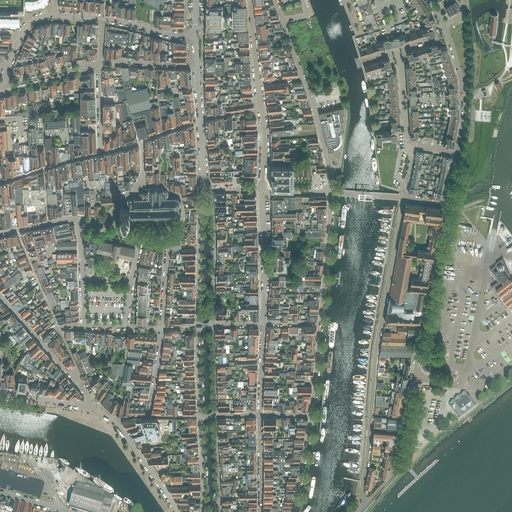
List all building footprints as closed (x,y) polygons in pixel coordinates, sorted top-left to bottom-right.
[(51,0),(50,0),(25,0),(25,7),(27,9),(34,9),(38,9),(43,7),(47,4),(50,0),(51,0)] [(98,0),(98,11),(103,12),(104,2),(106,2),(106,0),(98,0)] [(314,0),(309,0),(319,26),(323,24),(314,0)] [(424,4),(421,0),(412,6),(413,8),(415,6),(416,9),(424,4)] [(368,1),(354,6),(356,12),(370,6),(368,1)] [(455,2),(450,5),(454,12),(459,8),(455,2)] [(416,9),(418,12),(416,13),(417,15),(427,9),(424,4),(416,9)] [(449,15),(454,12),(450,5),(445,8),(449,15)] [(206,11),(206,16),(206,21),(206,26),(205,31),(221,31),(222,6),(206,6),(206,11)] [(246,6),(233,6),(234,29),(247,29),(247,23),(247,11),(246,6)] [(370,6),(356,12),(358,17),(372,11),(370,6)] [(420,15),(422,18),(429,13),(427,9),(417,15),(418,17),(420,15)] [(372,11),(358,17),(360,22),(374,16),(372,11),(373,11),(372,11)] [(271,15),(270,16),(270,18),(269,19),(269,22),(271,21),(280,20),(276,12),(270,12),(271,15)] [(0,25),(17,26),(18,13),(0,13),(0,25)] [(422,18),(427,27),(432,24),(435,22),(431,15),(429,13),(422,18)] [(497,15),(491,14),(489,34),(495,35),(497,15)] [(172,20),(171,22),(171,27),(183,28),(184,16),(174,16),(170,16),(164,16),(160,16),(160,19),(166,20),(172,20)] [(374,16),(360,22),(362,27),(376,21),(374,16)] [(376,21),(362,27),(364,31),(368,30),(378,26),(376,21)] [(273,23),(274,28),(271,28),(272,32),(276,31),(283,30),(282,26),(280,22),(273,23)] [(55,23),(55,34),(63,35),(64,24),(61,24),(58,24),(55,23)] [(256,24),(257,32),(269,30),(269,27),(267,28),(266,24),(266,23),(264,24),(256,24)] [(428,27),(422,29),(425,37),(435,34),(432,24),(427,27),(428,27)] [(106,27),(105,46),(109,46),(110,42),(112,42),(114,42),(122,43),(124,43),(126,43),(128,30),(110,26),(110,28),(106,27)] [(420,39),(425,37),(422,29),(422,28),(420,29),(419,27),(417,27),(420,39)] [(248,30),(237,31),(237,34),(234,34),(234,39),(237,39),(238,42),(249,42),(248,30)] [(267,33),(269,33),(269,30),(257,32),(258,39),(268,37),(267,33)] [(409,30),(407,30),(411,42),(415,40),(413,31),(410,32),(409,30)] [(68,37),(68,41),(71,41),(71,44),(72,44),(76,44),(77,43),(77,37),(73,37),(74,33),(70,32),(70,34),(70,37),(68,37)] [(29,34),(27,38),(35,42),(37,37),(29,34)] [(391,39),(391,40),(389,40),(390,43),(394,42),(395,45),(397,45),(397,46),(401,44),(403,44),(406,43),(403,34),(395,37),(394,34),(392,35),(392,36),(392,37),(393,38),(393,39),(391,39)] [(395,45),(394,42),(390,43),(389,40),(389,39),(389,38),(389,37),(387,36),(385,37),(386,40),(379,42),(382,51),(384,50),(389,48),(389,47),(394,46),(395,45)] [(152,46),(151,49),(162,49),(164,51),(164,40),(152,37),(152,46)] [(269,38),(268,38),(258,39),(259,50),(271,48),(271,44),(269,44),(269,41),(274,40),(274,39),(276,39),(276,37),(273,37),(269,38)] [(376,52),(382,51),(379,42),(376,43),(375,40),(373,41),(376,52)] [(25,42),(23,47),(34,53),(35,51),(31,49),(33,46),(25,42)] [(365,43),(363,44),(367,55),(371,54),(369,45),(366,46),(365,43)] [(62,46),(62,50),(64,54),(66,62),(67,61),(76,60),(77,46),(76,46),(76,44),(72,44),(72,46),(70,46),(68,46),(68,47),(62,46)] [(439,53),(438,47),(436,44),(426,47),(429,56),(434,55),(433,54),(439,53)] [(446,45),(438,47),(439,53),(440,58),(449,55),(448,52),(446,45)] [(51,53),(45,55),(49,67),(55,65),(56,64),(57,56),(57,49),(55,49),(54,47),(50,48),(51,53)] [(22,48),(20,53),(27,56),(28,56),(30,57),(33,58),(34,57),(28,54),(30,52),(22,48)] [(114,48),(113,57),(121,58),(122,48),(114,48)] [(275,48),(271,48),(259,50),(260,50),(260,56),(268,55),(267,52),(272,51),(271,51),(275,50),(275,48)] [(421,49),(417,50),(419,59),(422,58),(423,61),(425,60),(421,49)] [(123,50),(123,58),(126,58),(135,58),(135,51),(126,50),(123,50)] [(170,54),(166,54),(166,61),(171,61),(176,62),(177,62),(186,62),(186,57),(189,57),(189,50),(187,50),(186,50),(170,50),(170,54)] [(415,60),(419,59),(417,50),(414,51),(407,53),(409,60),(407,61),(407,63),(410,63),(415,62),(415,61),(415,60)] [(164,52),(153,51),(153,60),(159,60),(160,60),(166,61),(166,54),(164,52)] [(241,57),(241,61),(243,61),(249,61),(249,57),(249,51),(238,51),(239,57),(241,57)] [(18,58),(16,60),(20,62),(27,60),(27,59),(26,59),(27,56),(20,53),(18,58)] [(57,56),(56,64),(57,64),(66,62),(64,54),(58,56),(57,56)] [(225,73),(225,61),(224,61),(216,61),(216,57),(206,57),(205,67),(206,67),(206,71),(206,73),(216,73),(225,73)] [(389,59),(382,61),(379,62),(382,71),(387,69),(392,69),(389,59)] [(243,61),(241,61),(235,62),(235,72),(250,71),(250,62),(243,62),(243,61)] [(383,73),(382,71),(379,62),(374,63),(377,72),(380,71),(381,74),(383,73)] [(415,68),(415,62),(410,63),(407,63),(406,63),(406,71),(406,74),(416,73),(415,68)] [(371,77),(373,76),(369,65),(364,67),(367,75),(370,74),(371,77)] [(151,108),(150,102),(149,97),(147,88),(133,91),(130,79),(129,72),(129,73),(128,67),(120,67),(121,73),(121,72),(122,80),(123,82),(124,92),(124,94),(126,93),(136,131),(136,133),(136,132),(137,136),(138,136),(139,137),(149,135),(156,132),(151,108)] [(137,73),(137,77),(142,77),(145,77),(144,73),(143,73),(143,69),(137,68),(137,73)] [(396,68),(392,69),(387,69),(387,75),(387,80),(397,79),(396,74),(396,68)] [(164,69),(156,69),(158,88),(165,87),(165,83),(164,69)] [(184,70),(177,70),(178,81),(178,84),(182,84),(185,83),(184,70)] [(86,84),(88,84),(89,87),(95,87),(94,72),(80,76),(80,81),(86,82),(86,84)] [(273,76),(272,72),(263,73),(264,80),(270,80),(273,79),(273,76)] [(56,96),(55,83),(48,85),(49,93),(50,99),(53,98),(54,100),(59,100),(62,99),(62,95),(58,95),(56,96)] [(115,86),(115,83),(114,83),(103,84),(103,95),(115,94),(115,86)] [(266,92),(275,91),(278,90),(278,93),(289,92),(288,86),(288,83),(265,85),(266,92)] [(449,101),(453,101),(453,97),(457,96),(457,94),(458,94),(457,88),(458,88),(458,85),(448,86),(448,91),(449,91),(449,95),(446,95),(446,98),(448,97),(449,97),(449,99),(449,101)] [(211,97),(215,97),(215,91),(214,91),(214,86),(205,87),(205,96),(205,97),(211,96),(211,97)] [(410,101),(410,104),(413,104),(413,99),(416,99),(417,99),(418,99),(419,99),(420,98),(420,97),(417,97),(417,88),(408,89),(408,97),(409,97),(410,101)] [(136,133),(136,131),(126,93),(124,94),(124,92),(117,93),(117,95),(118,95),(120,103),(119,103),(120,117),(120,124),(122,143),(138,137),(137,136),(136,132),(136,133)] [(183,94),(184,94),(185,101),(193,100),(192,93),(183,94)] [(169,126),(176,125),(173,98),(173,96),(166,97),(167,98),(167,101),(170,101),(170,104),(160,106),(162,118),(164,128),(169,126)] [(276,102),(276,100),(279,99),(279,101),(285,100),(285,96),(279,97),(267,98),(268,105),(268,106),(281,104),(281,102),(276,102)] [(458,103),(457,103),(457,99),(457,96),(453,97),(453,101),(449,101),(448,101),(446,101),(447,104),(449,103),(449,107),(450,112),(459,111),(459,108),(458,103)] [(81,113),(95,114),(95,97),(80,97),(81,113)] [(175,97),(173,98),(176,125),(182,123),(180,108),(180,107),(177,107),(177,103),(176,103),(175,97)] [(418,103),(416,103),(416,101),(416,99),(413,99),(413,104),(410,104),(410,106),(409,106),(409,112),(409,114),(418,114),(418,109),(418,105),(421,105),(420,103),(420,102),(418,103)] [(182,108),(183,108),(186,108),(186,109),(187,109),(189,109),(194,108),(193,100),(185,101),(186,105),(180,106),(180,107),(180,108),(182,108)] [(150,102),(151,108),(156,132),(162,129),(160,118),(159,107),(158,101),(150,102)] [(219,113),(218,106),(218,104),(217,102),(214,102),(210,102),(212,114),(219,113)] [(104,130),(105,129),(105,131),(111,131),(111,130),(112,130),(112,123),(112,124),(116,124),(116,104),(103,104),(104,119),(104,122),(104,130)] [(268,113),(269,113),(281,111),(282,111),(281,104),(268,106),(268,113)] [(334,149),(334,147),(336,146),(338,145),(339,143),(340,141),(341,139),(341,136),(342,136),(342,133),(343,132),(342,127),(344,126),(342,120),(344,120),(343,114),(345,113),(343,107),(319,113),(328,152),(335,150),(334,149)] [(183,108),(182,108),(180,108),(182,123),(190,121),(189,114),(187,114),(185,115),(184,112),(183,108)] [(269,113),(270,121),(283,119),(283,117),(282,117),(281,111),(269,113)] [(75,155),(81,153),(80,134),(80,113),(72,114),(73,125),(73,126),(75,155)] [(64,117),(64,120),(47,121),(48,127),(60,126),(60,127),(66,127),(68,127),(67,120),(67,114),(62,114),(62,117),(64,117)] [(227,119),(224,119),(225,128),(223,128),(223,130),(226,130),(232,130),(232,129),(232,122),(232,116),(227,117),(227,119)] [(256,118),(248,119),(240,120),(241,124),(240,124),(240,122),(237,123),(237,120),(232,121),(233,128),(236,127),(236,126),(237,126),(245,125),(257,124),(257,118),(256,118)] [(270,121),(270,127),(293,125),(294,125),(293,125),(293,123),(298,123),(299,123),(298,118),(292,118),(287,119),(283,119),(270,121)] [(214,129),(214,127),(212,127),(212,120),(207,121),(206,122),(206,130),(206,131),(212,130),(212,131),(214,131),(215,130),(215,129),(214,129)] [(399,120),(390,120),(391,130),(397,131),(400,130),(400,125),(399,120)] [(95,123),(89,123),(88,123),(88,130),(89,130),(89,152),(97,151),(96,131),(95,123)] [(29,127),(30,131),(28,131),(29,145),(28,145),(28,148),(29,148),(30,169),(39,166),(35,127),(35,125),(33,125),(33,127),(29,127)] [(270,127),(271,134),(273,134),(273,136),(278,136),(278,134),(297,132),(297,128),(293,128),(293,125),(270,127)] [(195,136),(194,126),(188,127),(190,148),(196,148),(196,143),(195,136)] [(38,127),(35,127),(39,166),(45,164),(43,129),(39,129),(38,127)] [(70,157),(69,135),(68,127),(45,129),(45,132),(52,132),(52,136),(58,135),(59,145),(60,160),(70,157)] [(187,148),(190,148),(188,127),(182,129),(183,139),(183,141),(188,141),(188,142),(187,142),(187,148)] [(4,129),(0,128),(0,138),(0,139),(0,147),(1,154),(1,164),(2,170),(2,177),(10,175),(9,156),(5,156),(5,147),(8,146),(7,128),(4,129)] [(376,132),(376,135),(376,141),(387,140),(386,131),(378,132),(377,128),(376,128),(376,132)] [(419,129),(410,130),(411,132),(411,140),(417,140),(420,140),(420,139),(423,139),(423,137),(420,138),(419,129)] [(89,152),(89,130),(88,130),(81,131),(82,153),(89,152)] [(176,130),(169,132),(170,144),(173,144),(178,143),(177,140),(176,130)] [(397,133),(397,131),(391,130),(386,131),(387,140),(397,139),(397,133)] [(166,160),(168,160),(167,152),(172,152),(170,144),(169,132),(163,134),(164,146),(164,148),(166,160)] [(30,169),(29,148),(28,148),(28,145),(21,145),(21,135),(18,136),(18,140),(19,140),(19,142),(20,172),(30,169)] [(219,142),(219,136),(215,136),(207,137),(207,140),(208,144),(217,143),(219,142)] [(442,144),(441,146),(445,146),(445,147),(448,147),(453,148),(454,143),(455,138),(447,136),(445,144),(442,144)] [(156,160),(156,155),(159,155),(159,154),(156,137),(150,141),(152,153),(153,157),(153,161),(156,160)] [(258,147),(258,141),(242,142),(242,141),(241,141),(241,139),(237,140),(238,144),(242,144),(242,148),(243,148),(258,147)] [(10,175),(20,172),(19,142),(13,142),(14,156),(9,156),(10,175)] [(285,157),(284,152),(289,152),(289,148),(295,148),(295,145),(290,145),(271,146),(271,158),(284,158),(285,160),(292,160),(292,158),(286,158),(286,157),(285,157)] [(209,156),(210,161),(211,167),(227,165),(229,165),(229,159),(227,159),(226,155),(225,147),(220,148),(209,149),(209,156)] [(416,157),(423,158),(423,159),(424,159),(424,156),(428,156),(428,160),(432,161),(433,154),(424,153),(416,151),(415,157),(416,157)] [(110,153),(104,154),(105,177),(105,185),(112,185),(112,181),(112,175),(114,174),(114,166),(114,165),(111,165),(110,153)] [(93,157),(86,158),(88,180),(90,194),(87,194),(86,196),(91,196),(91,198),(94,198),(95,198),(95,194),(94,189),(94,180),(93,157)] [(188,163),(188,166),(196,165),(196,160),(186,161),(185,157),(183,157),(184,164),(185,163),(188,163)] [(80,160),(75,161),(78,177),(82,176),(83,181),(85,194),(87,194),(90,194),(88,180),(86,158),(80,160)] [(238,171),(242,171),(257,171),(257,170),(257,158),(245,158),(245,168),(243,168),(243,167),(242,167),(238,167),(238,169),(238,171)] [(75,161),(70,162),(70,163),(73,180),(74,184),(76,184),(79,184),(78,181),(78,177),(75,161)] [(428,165),(425,164),(422,163),(415,162),(414,167),(421,169),(422,166),(428,168),(427,170),(430,170),(431,165),(429,165),(428,165)] [(54,167),(55,185),(56,187),(62,186),(63,191),(68,190),(68,183),(68,185),(69,185),(69,181),(67,164),(54,167)] [(318,173),(326,173),(324,164),(318,164),(317,164),(318,173)] [(312,165),(303,165),(303,174),(311,174),(311,173),(312,173),(312,165)] [(47,170),(46,171),(47,194),(52,194),(52,187),(51,187),(51,185),(55,185),(54,167),(47,170)] [(293,167),(272,167),(272,189),(293,189),(293,167)] [(129,174),(124,174),(124,177),(125,180),(125,189),(131,188),(134,181),(140,170),(133,170),(129,170),(129,174)] [(18,226),(28,224),(40,221),(47,219),(46,204),(45,189),(38,189),(38,188),(35,189),(34,189),(34,187),(31,187),(31,182),(31,175),(22,178),(22,179),(23,186),(22,186),(23,195),(22,195),(22,197),(22,202),(16,203),(16,205),(16,206),(18,226)] [(189,182),(186,183),(186,184),(189,184),(196,184),(196,175),(189,175),(189,182)] [(71,197),(64,198),(65,214),(68,214),(72,213),(77,213),(85,214),(85,205),(84,194),(85,194),(83,181),(82,176),(78,177),(78,181),(79,184),(76,184),(74,184),(69,185),(70,194),(71,197)] [(14,181),(16,203),(22,202),(22,197),(22,195),(21,179),(14,181)] [(8,182),(0,184),(0,213),(1,213),(3,229),(11,227),(11,223),(11,220),(10,210),(10,206),(10,201),(8,182)] [(112,185),(105,185),(105,196),(110,195),(110,197),(112,197),(112,199),(114,199),(114,198),(119,197),(118,191),(118,190),(117,184),(112,185)] [(189,187),(186,187),(186,193),(190,193),(197,192),(196,184),(189,184),(189,187)] [(417,192),(418,188),(410,187),(409,193),(418,194),(418,195),(419,195),(420,192),(417,192)] [(180,201),(178,198),(176,197),(171,197),(171,195),(168,195),(168,191),(163,189),(156,189),(148,189),(148,192),(144,192),(139,192),(140,198),(133,198),(134,199),(128,200),(128,209),(120,209),(120,218),(130,218),(131,218),(144,218),(144,222),(149,222),(149,218),(175,217),(178,217),(180,214),(180,211),(178,208),(179,207),(179,206),(180,204),(180,201)] [(52,194),(47,194),(48,204),(52,204),(57,203),(56,194),(52,194)] [(272,218),(283,219),(295,219),(295,223),(295,226),(295,227),(295,231),(303,231),(303,226),(301,227),(301,218),(303,219),(303,216),(302,215),(302,212),(299,212),(295,212),(295,196),(294,196),(284,196),(273,196),(273,200),(272,212),(272,218)] [(315,206),(314,200),(315,200),(315,196),(303,196),(303,201),(308,201),(308,205),(303,205),(303,212),(306,212),(309,212),(309,211),(306,211),(306,207),(308,206),(314,206),(315,206)] [(326,196),(315,196),(315,200),(314,200),(315,206),(317,206),(326,206),(326,200),(326,196)] [(246,211),(256,211),(256,199),(245,199),(245,204),(239,204),(237,205),(237,211),(246,211)] [(422,308),(425,293),(426,292),(428,279),(427,279),(428,279),(433,256),(439,224),(440,224),(441,220),(443,208),(427,206),(406,204),(403,219),(400,236),(397,253),(390,298),(387,312),(385,322),(419,324),(421,314),(422,308)] [(227,216),(226,206),(215,207),(216,216),(227,216)] [(187,230),(196,230),(196,222),(190,221),(190,227),(187,227),(184,226),(184,229),(185,229),(187,229),(187,230)] [(54,226),(56,239),(57,240),(66,239),(71,238),(71,239),(77,238),(74,225),(69,226),(68,223),(54,226)] [(36,257),(38,257),(39,261),(48,259),(45,247),(44,247),(44,245),(57,242),(57,240),(56,239),(54,226),(26,232),(29,241),(27,242),(28,246),(26,247),(30,258),(36,256),(36,257)] [(272,239),(272,244),(279,244),(279,245),(283,245),(284,245),(284,244),(287,243),(286,239),(285,239),(284,237),(291,237),(291,231),(287,231),(286,232),(283,232),(283,231),(279,231),(279,233),(272,233),(273,237),(272,237),(272,239)] [(321,237),(320,241),(321,241),(320,246),(315,245),(314,250),(324,250),(325,241),(324,237),(324,236),(326,236),(326,231),(325,231),(311,231),(307,231),(307,237),(321,237)] [(20,233),(26,247),(28,246),(27,242),(29,241),(26,232),(20,233)] [(230,246),(237,246),(258,245),(258,233),(246,233),(236,234),(236,240),(235,240),(235,245),(230,246)] [(19,255),(25,253),(18,234),(11,236),(13,245),(14,247),(16,247),(19,255)] [(181,234),(178,234),(177,235),(177,236),(173,236),(173,238),(171,238),(171,242),(181,242),(181,241),(181,234)] [(223,242),(226,241),(226,234),(217,234),(218,240),(217,245),(223,245),(223,242)] [(186,235),(186,238),(187,238),(187,241),(191,242),(191,245),(193,245),(193,247),(196,247),(196,245),(196,242),(196,235),(188,235),(186,235)] [(86,261),(89,262),(88,266),(85,266),(86,273),(91,273),(98,238),(92,237),(88,237),(87,237),(86,240),(85,242),(84,242),(84,243),(84,244),(85,245),(85,250),(85,257),(87,257),(86,261)] [(67,241),(66,239),(57,240),(57,242),(57,249),(77,248),(77,241),(67,241)] [(110,260),(117,261),(118,257),(118,255),(125,256),(125,257),(133,258),(135,248),(120,244),(121,243),(115,242),(114,243),(100,240),(97,251),(105,253),(112,254),(112,255),(111,255),(110,260)] [(148,249),(144,248),(141,260),(140,266),(147,267),(150,252),(151,249),(148,249)] [(151,249),(150,252),(147,267),(149,267),(151,260),(154,261),(156,251),(151,250),(152,250),(151,249)] [(174,251),(180,251),(180,249),(171,249),(171,256),(170,259),(179,259),(179,254),(174,254),(174,251)] [(323,259),(324,250),(314,250),(314,254),(316,254),(315,258),(323,259)] [(156,256),(155,263),(157,264),(157,263),(162,264),(162,263),(163,255),(163,253),(163,252),(157,251),(157,252),(157,256),(156,256)] [(70,253),(57,253),(57,263),(58,263),(77,263),(77,252),(70,252),(70,253)] [(222,258),(224,258),(224,259),(233,258),(232,252),(217,252),(217,256),(217,259),(217,264),(222,264),(222,258)] [(14,265),(16,264),(19,263),(20,263),(27,260),(25,254),(18,257),(19,260),(13,262),(14,265)] [(36,258),(36,257),(36,256),(30,258),(32,262),(34,268),(42,265),(43,265),(42,262),(42,261),(38,263),(37,258),(36,258)] [(273,256),(272,269),(283,269),(284,265),(286,265),(286,263),(289,263),(289,260),(284,260),(284,257),(274,256),(273,256)] [(27,260),(20,263),(19,263),(20,266),(17,267),(18,269),(21,268),(29,265),(27,260)] [(323,262),(317,261),(314,261),(308,260),(308,264),(314,265),(316,265),(316,267),(317,267),(317,274),(322,274),(323,263),(323,262)] [(501,279),(490,287),(506,308),(511,303),(511,279),(511,278),(510,279),(503,270),(506,268),(501,262),(490,270),(495,277),(497,275),(501,279)] [(226,264),(222,264),(217,264),(217,274),(227,274),(227,268),(226,268),(226,264)] [(246,274),(249,274),(251,274),(258,274),(258,264),(246,264),(246,274)] [(34,268),(35,270),(37,274),(44,271),(46,271),(45,268),(43,269),(42,267),(42,265),(34,268)] [(30,266),(25,268),(26,270),(25,271),(26,273),(27,275),(33,273),(32,270),(30,266)] [(77,278),(77,269),(73,269),(73,270),(68,270),(68,269),(61,269),(61,271),(61,278),(70,278),(77,278)] [(0,283),(11,276),(9,273),(8,272),(2,275),(1,274),(0,271),(0,283)] [(0,283),(0,289),(5,295),(16,287),(15,285),(21,280),(20,278),(22,276),(19,272),(11,277),(11,276),(0,283)] [(195,273),(190,273),(190,275),(191,275),(191,276),(182,276),(179,276),(179,280),(175,280),(175,283),(180,283),(182,283),(182,282),(195,282),(195,276),(195,273)] [(78,288),(77,278),(70,278),(61,278),(66,278),(66,286),(70,286),(70,288),(78,288)] [(41,284),(43,288),(51,285),(49,280),(48,281),(41,284)] [(138,282),(137,292),(138,292),(148,292),(149,292),(150,292),(151,280),(150,280),(147,280),(138,280),(137,281),(138,282)] [(303,291),(303,286),(304,286),(305,285),(306,284),(308,284),(313,284),(313,287),(315,287),(315,288),(314,288),(314,291),(320,291),(321,280),(306,280),(300,280),(299,284),(299,291),(303,291)] [(52,287),(56,285),(55,283),(51,285),(43,288),(45,293),(53,289),(52,287)] [(17,289),(16,287),(5,295),(9,300),(16,294),(14,291),(17,289)] [(78,299),(78,289),(70,289),(71,300),(78,299)] [(9,300),(12,303),(20,298),(18,296),(23,292),(22,290),(17,294),(16,294),(9,300)] [(52,291),(45,294),(51,307),(57,304),(58,304),(57,301),(55,294),(54,295),(52,291)] [(259,309),(259,302),(259,298),(258,293),(245,293),(245,297),(245,300),(241,300),(241,305),(238,305),(238,309),(245,309),(259,309)] [(20,298),(12,303),(18,310),(18,311),(24,306),(25,306),(24,305),(25,304),(28,302),(25,299),(23,300),(22,300),(20,298)] [(0,312),(1,313),(2,311),(6,315),(10,312),(2,303),(0,300),(0,312)] [(149,304),(147,303),(147,301),(138,301),(138,309),(149,309),(151,309),(152,307),(149,307),(149,304)] [(18,311),(21,314),(27,309),(29,308),(30,307),(28,305),(25,308),(24,306),(18,311)] [(178,307),(177,314),(181,314),(180,317),(186,317),(195,317),(195,313),(195,308),(187,308),(184,308),(181,308),(178,307)] [(30,312),(31,312),(29,308),(27,309),(21,314),(24,317),(30,312)] [(227,309),(220,309),(219,315),(216,315),(216,320),(225,320),(225,315),(227,315),(227,309)] [(31,312),(30,312),(24,317),(27,320),(32,316),(33,314),(35,313),(33,310),(31,312)] [(249,320),(259,320),(259,310),(246,310),(246,314),(250,314),(250,320),(249,320)] [(6,321),(9,324),(16,318),(12,313),(5,318),(2,320),(4,322),(6,321)] [(137,315),(137,324),(147,325),(147,319),(149,319),(149,315),(137,315)] [(37,320),(39,318),(38,316),(37,317),(35,319),(32,316),(27,320),(28,321),(31,325),(37,320)] [(175,325),(178,325),(178,320),(175,320),(174,318),(171,319),(171,316),(170,316),(170,325),(175,325)] [(195,319),(195,317),(186,317),(186,320),(178,320),(178,325),(182,325),(194,325),(195,319)] [(16,331),(22,325),(20,322),(16,318),(9,324),(12,327),(9,329),(12,333),(16,331)] [(38,321),(37,320),(31,325),(33,328),(43,320),(42,319),(38,321)] [(36,331),(42,326),(41,325),(45,322),(43,320),(33,328),(36,331)] [(46,330),(45,329),(50,324),(49,321),(46,324),(45,324),(43,326),(42,326),(36,331),(40,335),(46,330)] [(32,336),(23,326),(15,333),(8,336),(8,335),(6,335),(3,337),(5,342),(9,341),(10,344),(18,339),(21,342),(15,347),(16,348),(19,347),(19,346),(32,336)] [(418,327),(409,326),(404,326),(404,327),(403,333),(408,333),(408,334),(408,335),(412,336),(412,337),(412,338),(413,338),(416,339),(418,327)] [(268,327),(267,339),(277,339),(277,332),(274,332),(274,327),(268,327)] [(177,341),(177,339),(181,339),(181,334),(179,334),(179,329),(173,329),(172,341),(177,341)] [(86,332),(76,331),(71,331),(70,339),(75,339),(75,340),(81,341),(81,340),(85,340),(86,332)] [(383,332),(381,344),(405,345),(406,333),(391,333),(391,332),(383,332)] [(50,339),(51,338),(50,337),(51,336),(49,333),(43,338),(46,342),(48,345),(52,341),(50,339)] [(48,345),(51,349),(59,343),(63,340),(57,334),(54,336),(54,337),(55,338),(53,340),(52,341),(48,345)] [(125,351),(126,347),(126,346),(127,337),(125,337),(125,336),(120,335),(120,336),(116,335),(116,336),(115,336),(112,335),(112,340),(114,340),(114,342),(119,342),(119,344),(120,344),(120,345),(119,345),(119,348),(124,348),(124,350),(125,351)] [(142,350),(142,348),(134,347),(134,342),(135,335),(127,335),(127,344),(130,345),(130,346),(129,346),(127,363),(124,363),(124,364),(123,376),(123,379),(132,379),(132,372),(133,364),(137,364),(140,364),(141,355),(142,352),(142,350)] [(194,350),(194,346),(194,335),(186,335),(186,346),(181,346),(182,350),(183,350),(194,350)] [(249,344),(258,344),(258,335),(249,335),(249,344)] [(32,337),(32,336),(19,346),(21,349),(26,345),(27,347),(28,346),(30,349),(37,343),(32,337)] [(29,351),(24,356),(19,363),(30,370),(39,362),(42,358),(43,357),(42,356),(45,353),(38,343),(29,351)] [(69,355),(59,343),(51,349),(62,361),(69,355)] [(274,343),(274,344),(266,343),(266,352),(275,352),(275,343),(274,343)] [(249,344),(249,351),(248,351),(248,350),(245,350),(241,350),(241,353),(245,353),(247,353),(258,353),(258,344),(249,344)] [(412,357),(414,345),(405,345),(381,344),(380,355),(379,361),(385,362),(386,356),(408,357),(411,357),(412,357)] [(46,352),(45,353),(42,356),(43,357),(45,359),(46,361),(44,364),(44,365),(48,368),(53,361),(49,357),(46,352)] [(226,363),(226,357),(225,357),(225,353),(216,353),(217,362),(223,362),(223,363),(226,363)] [(69,355),(62,361),(63,362),(67,368),(68,368),(74,365),(70,358),(69,355)] [(75,360),(76,363),(90,358),(89,355),(87,356),(80,359),(75,360)] [(410,359),(411,357),(408,357),(408,358),(401,357),(400,364),(401,365),(401,366),(404,367),(403,372),(409,373),(411,363),(409,363),(410,359)] [(76,363),(78,366),(91,361),(90,358),(76,363)] [(78,366),(79,369),(92,364),(91,361),(78,366)] [(271,370),(272,370),(277,370),(277,368),(276,367),(273,366),(273,362),(265,361),(265,370),(271,370)] [(117,375),(123,376),(124,364),(112,363),(112,365),(110,374),(112,374),(117,375)] [(20,364),(15,370),(15,373),(20,374),(19,378),(17,389),(26,390),(28,380),(27,380),(28,375),(32,376),(33,372),(20,364)] [(94,367),(92,364),(79,369),(80,372),(94,367)] [(140,364),(137,364),(136,373),(152,375),(153,366),(146,365),(144,365),(140,364)] [(47,376),(51,378),(55,380),(62,372),(59,368),(57,365),(55,367),(57,370),(53,375),(51,373),(50,371),(47,369),(44,374),(47,376)] [(80,372),(81,375),(86,373),(95,370),(94,367),(80,372)] [(249,381),(257,381),(258,370),(248,371),(248,374),(250,374),(249,381)] [(5,373),(5,374),(4,374),(4,387),(15,389),(14,373),(5,373)] [(51,378),(50,381),(44,393),(56,395),(64,388),(60,384),(68,378),(63,373),(57,380),(59,382),(57,384),(55,382),(56,381),(55,380),(51,378)] [(86,373),(81,375),(85,385),(90,383),(89,382),(93,380),(91,376),(88,377),(86,373)] [(396,383),(391,382),(391,383),(392,383),(391,388),(405,391),(408,376),(397,374),(397,375),(396,380),(396,381),(396,383)] [(295,375),(290,375),(289,375),(287,375),(287,380),(287,381),(291,381),(291,386),(298,386),(298,382),(294,382),(294,376),(295,376),(295,375)] [(99,376),(90,383),(93,386),(95,387),(100,381),(99,379),(101,377),(99,376)] [(71,382),(68,378),(60,384),(64,388),(71,382)] [(37,392),(44,393),(50,381),(48,380),(48,381),(45,380),(42,384),(41,386),(37,392)] [(102,382),(100,381),(95,388),(99,392),(106,382),(104,380),(102,382)] [(96,397),(101,402),(108,391),(112,385),(106,381),(106,382),(99,392),(96,397)] [(71,382),(64,388),(56,395),(57,395),(65,397),(76,388),(71,382)] [(65,397),(72,398),(79,392),(76,388),(65,397)] [(405,393),(396,391),(394,390),(392,390),(391,396),(392,396),(393,396),(404,398),(405,393)] [(114,394),(108,391),(101,402),(109,410),(114,400),(112,399),(114,396),(113,395),(114,394)] [(450,404),(449,404),(450,405),(450,406),(450,405),(454,410),(454,411),(455,411),(459,417),(460,417),(465,413),(470,409),(471,409),(471,408),(476,405),(466,391),(466,392),(456,400),(455,399),(454,399),(455,400),(450,404)] [(124,403),(122,414),(129,414),(130,401),(130,400),(129,400),(130,395),(131,393),(127,392),(127,394),(126,393),(124,403)] [(114,399),(114,400),(109,410),(113,414),(114,414),(115,410),(116,407),(117,407),(118,400),(114,399)] [(226,402),(225,402),(225,399),(218,399),(218,413),(230,413),(230,406),(226,406),(226,402)] [(243,404),(243,399),(241,399),(241,400),(234,400),(235,412),(243,412),(243,404)] [(243,404),(246,404),(247,406),(248,406),(248,409),(256,409),(256,399),(243,399),(243,404)] [(114,414),(122,414),(124,403),(118,403),(117,411),(115,410),(114,414)] [(401,410),(391,408),(389,408),(388,415),(389,415),(390,414),(400,416),(401,410)] [(374,427),(398,429),(399,418),(375,416),(374,427)] [(127,428),(140,424),(140,419),(135,419),(122,421),(126,428),(127,428)] [(156,419),(140,419),(140,424),(127,428),(134,440),(135,440),(136,442),(136,444),(138,447),(140,447),(141,449),(143,448),(140,439),(146,437),(146,438),(161,432),(156,419)] [(380,442),(385,443),(385,450),(387,450),(393,452),(394,446),(395,441),(397,432),(391,431),(374,430),(372,444),(372,450),(376,450),(379,450),(380,442)] [(256,445),(256,432),(248,432),(247,432),(248,434),(248,435),(249,435),(249,438),(248,439),(247,445),(256,445)] [(286,464),(291,464),(300,464),(301,457),(302,450),(293,450),(293,457),(285,457),(279,457),(279,461),(279,463),(286,463),(286,464)] [(191,463),(191,466),(191,471),(199,471),(199,466),(199,463),(199,459),(188,460),(188,463),(191,463)] [(373,467),(370,467),(368,472),(377,474),(377,473),(376,473),(377,468),(376,468),(377,466),(374,466),(373,467)] [(246,472),(246,475),(242,475),(242,479),(246,479),(248,479),(256,479),(256,475),(256,470),(250,470),(248,470),(246,470),(246,472)] [(0,471),(0,487),(6,489),(7,487),(11,488),(11,490),(40,499),(44,484),(29,480),(15,476),(15,474),(11,473),(10,474),(0,471)] [(160,475),(164,482),(171,476),(172,475),(170,474),(169,474),(168,472),(166,472),(165,473),(164,472),(160,475)] [(182,483),(182,477),(182,475),(171,476),(164,482),(165,484),(166,484),(167,485),(182,483)] [(103,491),(77,483),(70,507),(86,511),(101,511),(102,511),(109,511),(114,498),(103,491)] [(338,511),(353,492),(349,489),(334,509),(338,511)] [(6,511),(8,503),(7,503),(7,501),(2,500),(0,509),(0,510),(4,511),(6,511)] [(8,503),(6,511),(13,511),(15,503),(10,502),(10,503),(8,503)] [(16,503),(14,511),(33,511),(35,508),(29,507),(22,505),(16,503)]
